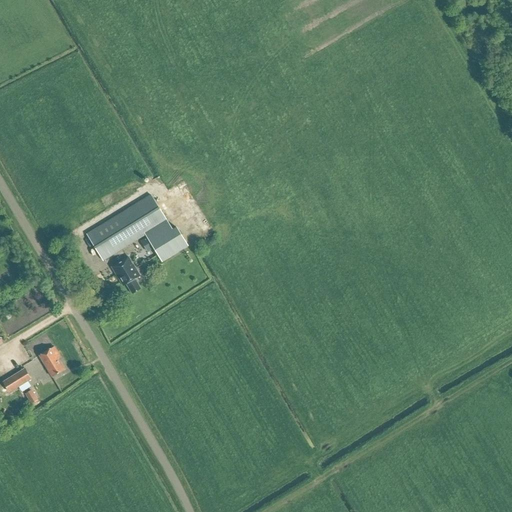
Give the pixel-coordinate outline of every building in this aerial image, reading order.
[(145,234),(158,254),(162,261),(187,246),(176,227),(172,229),(151,195),(87,234),(103,260),(145,234)] [(139,275),(128,256),(111,266),(123,285),(126,283),(132,293),(140,288),(134,278),(139,275)] [(52,377),(64,369),(58,358),(60,357),(54,346),(39,355),(52,377)] [(31,379),(24,368),(3,381),(10,392),(31,379)] [(31,404),(38,400),(32,390),(25,394),(31,404)]
